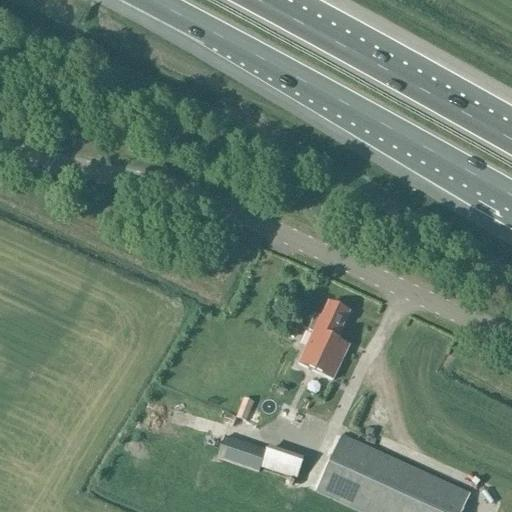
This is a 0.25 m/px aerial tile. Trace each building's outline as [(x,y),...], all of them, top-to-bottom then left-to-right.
[(349,314),(328,305),(321,321),(315,318),(308,332),(313,334),(298,366),(332,382),(348,349),(335,343),(349,314)] [(363,436),(381,399),(362,389),(344,427),(363,436)] [(246,424),(254,405),(243,401),(236,420),(246,424)] [(356,511),(462,511),(469,497),(341,438),(315,493),(356,511)] [(302,466),(224,439),(217,460),(259,474),(260,472),(296,484),(302,466)]
